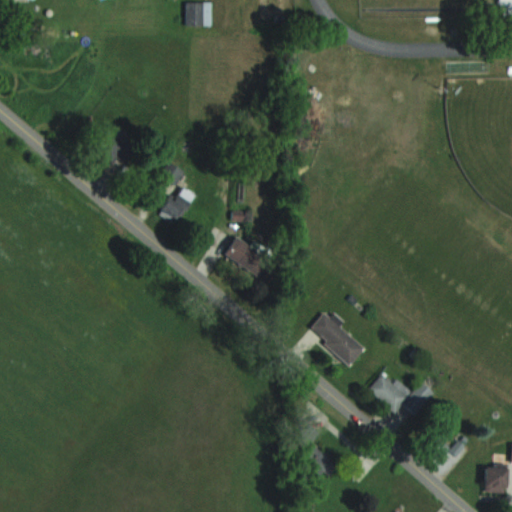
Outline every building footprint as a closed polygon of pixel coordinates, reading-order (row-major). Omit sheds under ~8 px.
[(211,0),(184,0),(184,24),(211,24),(211,0)] [(511,0),(497,0),(498,16),(511,15),(511,0)] [(129,142),(101,129),(91,150),(119,163),(129,142)] [(159,173),(173,184),(183,171),(168,160),(159,173)] [(222,255),(263,280),(275,260),(234,235),(222,255)] [(348,364),(364,347),(339,325),(343,321),(331,310),(328,315),(323,310),(307,328),(348,364)] [(366,389),(393,412),(400,404),(412,414),(432,391),(418,380),(410,389),(395,377),(391,382),(380,373),(366,389)] [(309,441),(317,431),(308,425),(291,446),(327,475),(337,462),(309,441)] [(483,463),(483,491),(505,491),(505,463),(483,463)]
